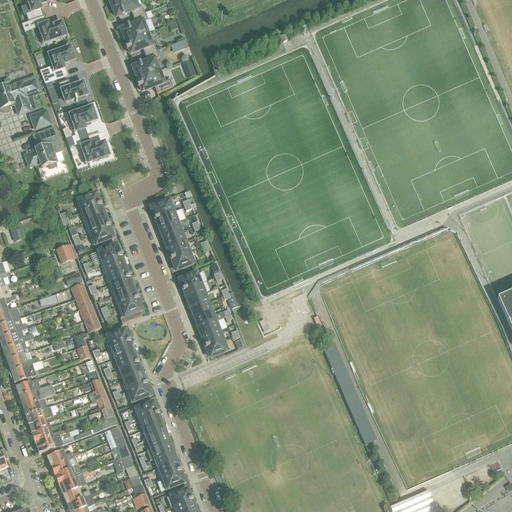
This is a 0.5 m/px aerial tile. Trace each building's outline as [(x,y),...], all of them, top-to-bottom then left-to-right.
[(32,13),(25,15),(26,16),(28,23),(44,18),(40,6),(54,1),(53,0),(27,0),(29,6),(32,13)] [(136,0),(127,0),(111,7),(116,19),(122,16),(123,17),(124,16),(124,15),(131,13),(133,19),(145,14),(142,7),(139,9),(136,0)] [(127,28),(121,31),(126,43),(149,34),(145,22),(148,21),(145,14),(133,19),(136,25),(129,28),(129,27),(127,28)] [(28,23),(22,25),(24,33),(37,29),(43,45),(67,37),(66,34),(67,34),(64,26),(63,26),(62,24),(49,28),(48,25),(46,25),(44,18),(28,23)] [(175,24),(169,26),(171,32),(178,30),(175,24)] [(149,34),(126,43),(128,49),(126,50),(126,51),(129,51),(130,55),(142,51),(145,57),(157,52),(149,34)] [(51,69),(40,72),(45,85),(51,83),(67,77),(64,70),(63,66),(75,62),(74,59),(76,59),(73,50),(72,51),(71,49),(47,57),(51,69)] [(139,66),(133,69),(137,81),(161,71),(157,60),(159,59),(157,52),(145,57),(147,63),(140,66),(140,65),(139,66)] [(189,80),(197,77),(191,62),(183,65),(189,80)] [(161,71),(137,81),(140,87),(137,88),(138,89),(140,88),(142,93),(154,88),(157,95),(173,88),(170,81),(166,83),(161,71)] [(2,90),(0,90),(0,111),(1,111),(1,112),(3,114),(5,115),(8,114),(9,112),(9,109),(9,108),(15,106),(19,117),(30,113),(35,111),(34,106),(30,96),(39,93),(35,82),(34,80),(22,84),(11,88),(9,81),(1,84),(2,90)] [(86,99),(85,97),(88,97),(83,84),(70,88),(68,82),(59,85),(66,104),(75,101),(76,103),(77,103),(77,102),(86,99)] [(52,105),(59,103),(53,89),(48,91),(47,91),(52,105)] [(80,112),(81,113),(68,117),(74,134),(77,133),(85,130),(84,126),(96,122),(96,119),(97,119),(94,111),(93,111),(92,109),(89,110),(89,109),(80,112)] [(46,113),(31,118),(35,132),(51,126),(46,113)] [(62,131),(66,140),(72,138),(68,129),(62,131)] [(85,130),(77,133),(80,140),(88,138),(85,130)] [(37,154),(26,158),(29,169),(41,165),(42,169),(48,167),(50,171),(56,169),(55,165),(57,164),(54,155),(61,153),(62,152),(54,131),(37,137),(33,138),(37,151),(36,152),(37,154)] [(88,138),(80,140),(83,148),(90,145),(88,138)] [(107,159),(106,158),(109,157),(108,155),(109,154),(106,146),(105,147),(104,144),(92,149),(90,145),(83,148),(79,149),(85,165),(98,161),(98,162),(107,159)] [(75,147),(69,149),(72,158),(78,156),(75,147)] [(76,203),(81,215),(101,206),(101,205),(100,206),(96,195),(86,199),(86,197),(79,200),(80,201),(76,203)] [(154,220),(155,221),(176,213),(171,201),(151,209),(155,220),(154,220)] [(81,215),(85,225),(105,217),(101,207),(102,207),(101,206),(81,215)] [(156,222),(159,231),(180,223),(176,213),(155,221),(155,222),(156,222)] [(85,225),(89,236),(110,228),(109,227),(105,217),(85,225)] [(67,220),(61,222),(63,228),(69,225),(67,220)] [(159,231),(163,241),(184,233),(180,223),(159,231)] [(16,225),(10,227),(12,233),(18,231),(16,225)] [(110,228),(89,236),(93,247),(114,239),(109,229),(110,228)] [(163,241),(167,251),(187,243),(184,233),(163,241)] [(170,260),(171,261),(191,253),(187,243),(167,251),(171,260),(170,260)] [(68,246),(55,250),(58,258),(61,265),(73,260),(70,253),(68,246)] [(96,254),(101,266),(122,257),(121,257),(120,257),(116,246),(96,254)] [(191,253),(171,261),(171,262),(172,262),(176,272),(196,265),(191,253)] [(101,266),(105,276),(125,268),(121,259),(122,258),(122,257),(101,266)] [(56,260),(47,263),(50,272),(59,268),(56,260)] [(89,264),(83,266),(85,272),(91,269),(89,264)] [(105,276),(109,287),(130,279),(129,278),(125,268),(105,276)] [(64,279),(63,279),(60,269),(54,271),(55,272),(51,273),(54,283),(64,279)] [(182,291),(183,292),(203,284),(199,274),(179,281),(183,291),(182,291)] [(68,288),(83,283),(79,275),(65,280),(68,288)] [(109,287),(113,298),(133,290),(130,280),(130,279),(109,287)] [(184,293),(187,301),(206,294),(203,284),(183,292),(183,293),(184,293)] [(0,289),(0,301),(11,298),(9,291),(15,289),(14,285),(5,288),(0,289)] [(71,290),(76,302),(88,297),(84,286),(71,290)] [(113,298),(117,308),(138,300),(138,299),(137,299),(133,290),(113,298)] [(187,301),(191,311),(210,303),(206,294),(187,301)] [(229,296),(223,298),(225,301),(225,302),(227,301),(231,311),(232,311),(234,309),(237,308),(238,308),(232,294),(229,296)] [(511,294),(497,301),(511,334),(511,294)] [(11,298),(0,301),(0,314),(8,312),(6,307),(11,305),(11,303),(19,301),(17,296),(11,298)] [(55,296),(47,299),(49,305),(57,302),(55,296)] [(76,302),(80,313),(93,308),(88,297),(76,302)] [(138,300),(117,308),(122,320),(126,318),(126,320),(133,317),(132,316),(142,312),(138,301),(139,301),(138,300)] [(191,311),(195,320),(214,313),(210,303),(191,311)] [(80,313),(85,324),(97,319),(93,308),(80,313)] [(0,327),(12,323),(8,312),(0,314),(0,327)] [(195,320),(199,330),(218,322),(214,313),(195,320)] [(101,329),(97,319),(85,324),(89,334),(101,329)] [(0,339),(21,332),(27,330),(26,326),(23,327),(20,320),(12,323),(0,327),(0,339)] [(199,330),(202,339),(221,332),(218,322),(199,330)] [(105,339),(109,351),(130,343),(130,342),(129,342),(125,331),(105,339)] [(0,342),(3,351),(24,344),(34,341),(32,336),(23,339),(21,332),(0,339),(0,342)] [(205,348),(205,349),(225,341),(221,332),(202,339),(206,348),(205,348)] [(83,341),(87,340),(85,336),(75,340),(78,350),(86,347),(83,341)] [(225,341),(205,349),(206,350),(210,359),(229,352),(225,341)] [(109,351),(114,362),(134,354),(130,344),(130,343),(109,351)] [(3,351),(7,362),(24,356),(32,354),(30,349),(26,350),(24,344),(3,351)] [(91,359),(87,348),(78,351),(82,363),(91,359)] [(360,445),(372,439),(332,348),(319,354),(360,445)] [(114,362),(118,372),(138,364),(138,363),(137,363),(134,354),(114,362)] [(26,363),(24,356),(7,362),(11,374),(32,366),(43,363),(41,359),(38,360),(30,362),(30,361),(26,363)] [(82,370),(84,376),(96,372),(92,363),(86,365),(87,368),(82,370)] [(118,372),(122,383),(142,375),(138,365),(139,365),(138,364),(118,372)] [(35,373),(32,366),(11,374),(11,375),(10,375),(11,380),(13,380),(15,385),(36,378),(39,377),(47,374),(46,369),(35,373)] [(95,373),(88,375),(90,382),(97,380),(95,373)] [(122,383),(126,393),(147,385),(147,384),(146,385),(142,375),(122,383)] [(16,389),(19,399),(41,391),(37,381),(16,389)] [(93,384),(96,393),(103,391),(99,382),(93,384)] [(147,385),(126,393),(131,405),(151,397),(147,386),(147,385)] [(52,387),(41,391),(19,399),(23,408),(41,402),(47,400),(53,398),(55,397),(52,387)] [(81,389),(83,395),(91,392),(89,387),(81,389)] [(106,398),(103,391),(96,393),(94,394),(96,402),(106,398)] [(106,401),(97,404),(100,413),(110,410),(106,401)] [(43,407),(41,402),(23,408),(26,418),(41,412),(39,408),(43,407)] [(133,412),(138,423),(159,415),(158,414),(158,415),(153,404),(133,412)] [(50,409),(41,412),(26,418),(29,427),(53,419),(50,409)] [(103,412),(106,422),(114,419),(110,410),(103,412)] [(138,423),(142,433),(162,425),(158,416),(159,416),(159,415),(138,423)] [(57,417),(53,419),(29,427),(32,437),(48,431),(51,430),(49,425),(59,422),(57,417)] [(114,419),(106,422),(101,424),(102,427),(104,431),(116,426),(114,419)] [(143,433),(146,442),(165,434),(162,425),(142,433),(143,433)] [(110,432),(114,442),(122,438),(118,429),(110,432)] [(49,436),(48,431),(32,437),(36,446),(54,440),(52,435),(49,436)] [(76,439),(73,440),(74,442),(91,436),(91,432),(81,435),(77,438),(76,439)] [(110,432),(104,434),(108,444),(114,442),(110,432)] [(146,442),(150,451),(169,444),(165,434),(146,442)] [(69,435),(54,440),(36,446),(39,456),(54,450),(63,447),(61,442),(71,439),(69,435)] [(125,448),(122,438),(114,442),(117,449),(118,451),(125,448)] [(114,442),(108,444),(111,451),(117,449),(114,442)] [(150,451),(154,461),(173,453),(169,444),(150,451)] [(129,457),(125,448),(118,451),(119,453),(122,461),(129,457)] [(0,472),(7,469),(4,462),(10,460),(6,450),(0,452),(0,472)] [(47,459),(51,469),(79,456),(78,454),(73,456),(73,454),(65,457),(63,452),(47,459)] [(119,453),(112,456),(116,463),(122,461),(119,453)] [(156,470),(157,471),(177,463),(173,453),(154,461),(157,470),(156,470)] [(79,468),(76,461),(80,459),(79,456),(51,469),(55,478),(79,468)] [(133,467),(129,457),(122,461),(125,470),(133,467)] [(157,471),(160,480),(181,472),(181,471),(180,471),(177,463),(157,471)] [(137,477),(133,467),(125,470),(129,480),(137,477)] [(83,477),(79,468),(55,478),(59,487),(83,477)] [(160,480),(165,492),(185,484),(181,473),(181,472),(160,480)] [(63,497),(79,490),(82,489),(80,484),(84,482),(83,477),(59,487),(63,497)] [(141,486),(137,477),(129,480),(123,482),(127,492),(141,486)] [(135,499),(145,495),(141,487),(132,491),(135,499)] [(63,497),(67,506),(90,496),(88,492),(82,495),(79,490),(63,497)] [(188,491),(166,499),(170,510),(192,501),(192,500),(191,500),(188,491)] [(389,509),(390,511),(436,511),(428,492),(389,509)] [(67,506),(69,511),(79,511),(94,506),(92,501),(94,499),(97,497),(96,494),(90,496),(67,506)] [(132,501),(137,511),(150,505),(146,495),(145,495),(135,499),(132,501)] [(115,504),(117,507),(128,502),(126,499),(115,504)] [(173,511),(192,511),(196,511),(192,502),(193,502),(192,501),(170,510),(171,510),(173,509),(173,511)]
